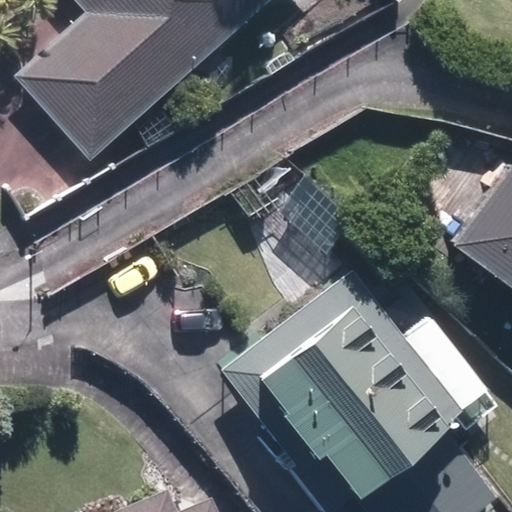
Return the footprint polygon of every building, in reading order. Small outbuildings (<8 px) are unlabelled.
[(24,73),(96,153),(267,0),(93,0),(99,6),(24,73)] [(311,167),(280,201),(333,251),(364,217),(311,167)] [(511,201),(481,178),(422,254),(511,321),(511,201)] [(200,374),(297,511),(304,511),(435,422),(335,280),(200,374)] [(171,481),(104,511),(226,511),(215,489),(182,504),(171,481)]
